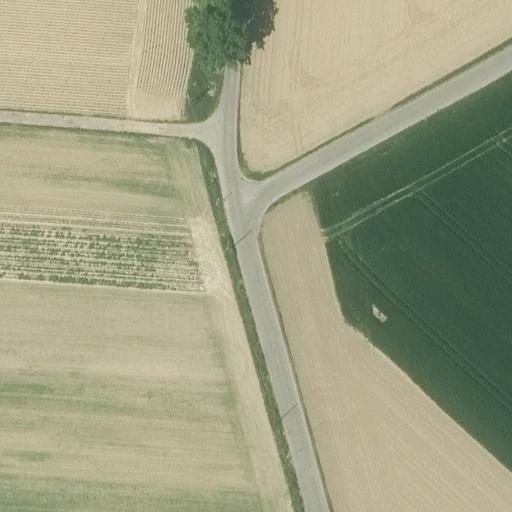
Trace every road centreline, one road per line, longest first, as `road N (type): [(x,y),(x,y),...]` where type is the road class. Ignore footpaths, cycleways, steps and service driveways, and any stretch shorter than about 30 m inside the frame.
road 1 (residential): [(511,55),(234,217)]
road 2 (residential): [(234,217),(317,511)]
road 3 (unclassified): [(228,134),(0,117)]
road 4 (residential): [(237,0),(228,134)]
